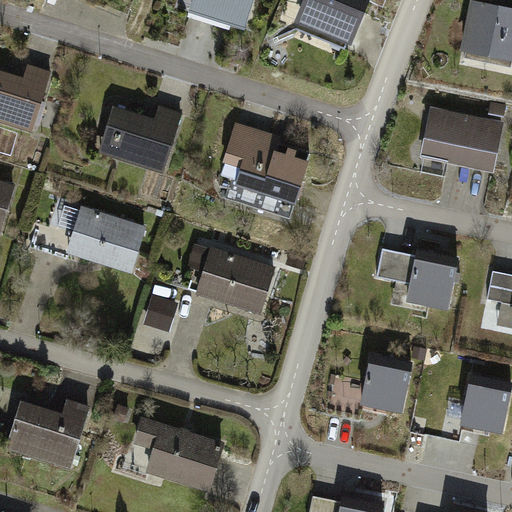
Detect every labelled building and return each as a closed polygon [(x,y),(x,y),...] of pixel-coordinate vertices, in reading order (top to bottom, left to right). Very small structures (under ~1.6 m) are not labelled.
[(255,0),(191,0),(188,12),(246,30),(255,0)] [(373,0),(306,0),(295,32),(353,54),(373,0)] [(511,9),(470,2),(460,54),(511,63),(511,9)] [(0,122),(34,132),(51,69),(26,62),(22,78),(0,71),(0,122)] [(155,118),(111,105),(96,155),(165,174),(182,113),(159,107),(155,118)] [(503,124),(432,109),(421,159),(492,175),(503,124)] [(317,147),(236,122),(224,161),(242,167),(235,189),(298,208),(317,147)] [(0,231),(3,232),(18,182),(0,176),(0,231)] [(133,272),(146,224),(82,206),(69,255),(133,272)] [(460,259),(383,246),(378,272),(413,278),(410,297),(452,304),(460,259)] [(262,312),(275,264),(211,248),(199,296),(262,312)] [(511,273),(493,270),(488,295),(511,299),(511,273)] [(175,328),(181,298),(153,292),(147,323),(175,328)] [(415,361),(372,352),(363,396),(405,405),(415,361)] [(511,394),(511,382),(471,375),(464,419),(506,426),(511,394)] [(63,413),(19,399),(4,448),(71,469),(90,408),(67,401),(63,413)] [(224,441),(141,418),(134,443),(153,449),(146,471),(210,489),(224,441)] [(383,511),(385,507),(313,492),(308,511),(383,511)]
